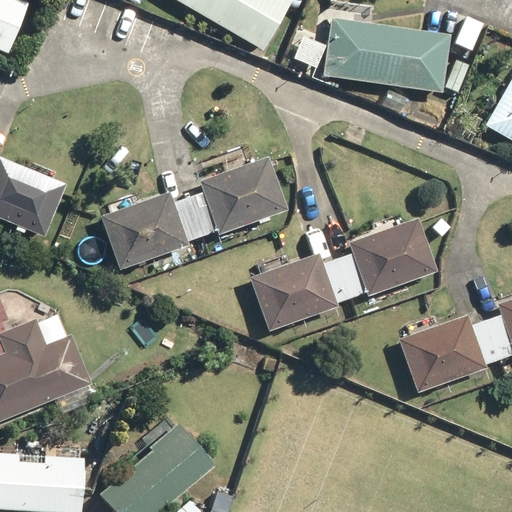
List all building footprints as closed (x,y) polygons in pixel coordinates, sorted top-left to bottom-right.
[(275,0),(163,0),(253,55),(283,5),(275,0)] [(0,56),(20,12),(0,2),(0,56)] [(481,25),(464,16),(448,47),(465,56),(481,25)] [(323,27),(317,80),(436,95),(442,41),(323,27)] [(309,72),(319,50),(297,40),(286,61),(309,72)] [(463,68),(448,64),(439,93),(454,97),(463,68)] [(511,78),(507,76),(476,130),(511,150),(511,78)] [(204,191),(186,198),(200,236),(219,229),(221,234),(292,208),(272,155),(200,181),(204,191)] [(0,165),(0,216),(48,237),(69,186),(3,158),(0,165)] [(189,240),(200,236),(186,198),(177,202),(172,189),(102,215),(122,270),(191,245),(189,240)] [(355,253),(338,258),(351,297),(358,316),(375,310),(371,296),(440,273),(422,218),(351,241),(355,253)] [(339,301),(351,297),(338,258),(326,263),(322,252),(285,264),(283,256),(258,264),(262,276),(252,279),(269,331),(341,307),(339,301)] [(1,296),(0,295),(0,420),(57,397),(64,413),(93,401),(87,385),(94,382),(74,332),(68,335),(58,312),(37,321),(35,317),(13,326),(1,296)] [(504,313),(485,320),(500,359),(511,354),(511,298),(500,303),(504,313)] [(487,364),(500,359),(485,320),(474,324),(470,312),(399,339),(420,393),(489,368),(487,364)] [(182,420),(101,491),(119,511),(160,511),(218,461),(182,420)] [(83,511),(88,455),(0,448),(0,507),(58,511),(83,511)]
